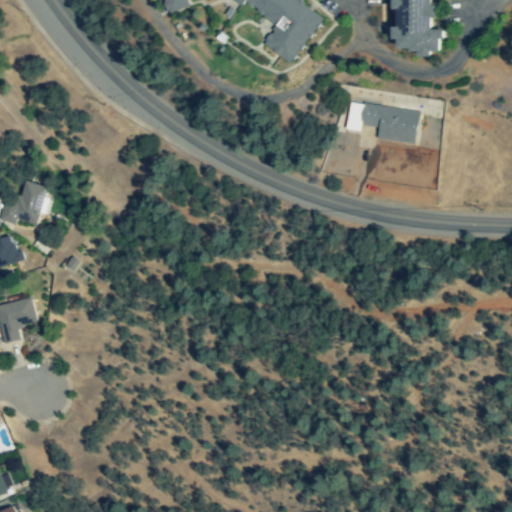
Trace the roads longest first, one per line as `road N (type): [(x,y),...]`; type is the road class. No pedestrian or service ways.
road 1 (tertiary): [(511,225),(392,215),(264,174),(153,105),(55,0)]
road 2 (residential): [(356,0),(355,39),(343,55),(292,96),(268,100),(217,88),(144,0)]
